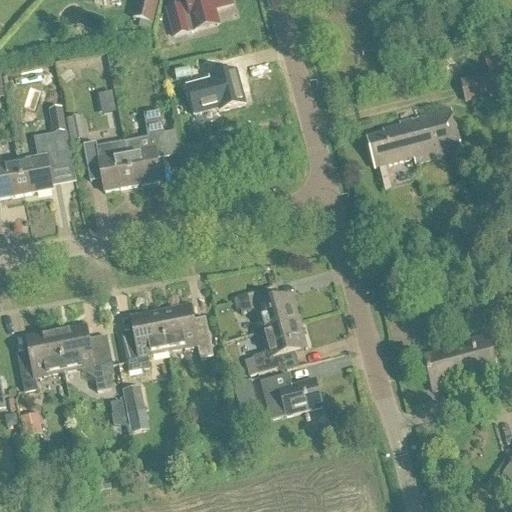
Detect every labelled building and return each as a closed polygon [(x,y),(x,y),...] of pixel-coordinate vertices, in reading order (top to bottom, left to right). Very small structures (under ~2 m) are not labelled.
[(152,26),(158,2),(148,0),(137,0),(133,21),(152,26)] [(214,13),(232,8),(229,0),(185,0),(187,8),(167,13),(174,40),(218,28),(214,13)] [(448,58),(437,66),(435,68),(441,77),(455,67),(448,58)] [(511,90),(507,71),(460,84),(467,106),(511,93),(511,90)] [(220,117),(233,113),(247,109),(238,74),(210,82),(220,117)] [(179,98),(183,117),(193,116),(189,96),(179,98)] [(49,114),(54,138),(66,136),(62,112),(49,114)] [(124,145),(133,194),(161,188),(156,165),(181,161),(176,135),(165,137),(160,114),(143,117),(148,140),(124,145)] [(411,173),(463,158),(451,116),(403,129),(403,131),(383,136),(384,139),(368,143),(378,177),(410,169),(411,173)] [(67,123),(71,147),(87,144),(83,120),(67,123)] [(38,163),(18,167),(24,201),(53,195),(49,176),(74,171),(68,137),(35,143),(38,163)] [(133,194),(124,145),(97,150),(97,149),(86,152),(91,178),(102,176),(107,199),(133,194)] [(0,205),(24,201),(18,167),(0,170),(0,205)] [(465,303),(468,313),(498,305),(496,295),(465,303)] [(257,319),(262,339),(301,328),(294,301),(267,308),(264,298),(239,304),(243,322),(257,319)] [(161,319),(169,360),(200,354),(202,365),(216,362),(209,326),(195,328),(192,312),(161,319)] [(144,365),(169,360),(161,319),(131,325),(133,338),(124,340),(131,379),(146,376),(144,365)] [(262,339),(268,362),(245,368),(249,384),(285,375),(282,361),(308,355),(301,328),(262,339)] [(65,380),(81,377),(96,385),(98,396),(112,394),(101,341),(89,343),(87,333),(58,339),(65,380)] [(27,345),(29,355),(16,358),(24,400),(37,397),(35,386),(65,380),(58,339),(27,345)] [(436,396),(500,379),(489,340),(454,350),(456,356),(428,364),(436,396)] [(289,379),(260,387),(271,425),(323,411),(316,385),(292,392),(289,379)] [(251,386),(235,390),(247,436),(263,432),(251,386)] [(128,419),(145,415),(140,391),(123,395),(128,419)] [(125,419),(123,405),(110,408),(113,422),(125,419)] [(21,421),(25,441),(42,438),(38,418),(21,421)] [(14,444),(17,456),(24,454),(22,442),(14,444)] [(511,465),(502,476),(511,484),(511,465)]
